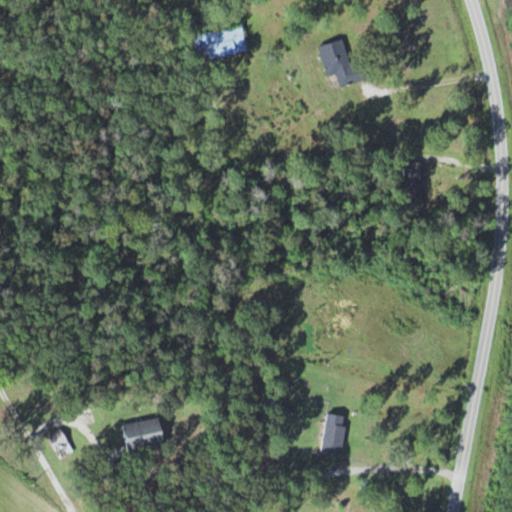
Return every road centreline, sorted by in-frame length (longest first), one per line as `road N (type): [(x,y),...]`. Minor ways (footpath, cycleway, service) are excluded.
road 1 (residential): [(451,511),(500,223),(500,136),(473,0)]
road 2 (residential): [(71,511),(0,393)]
